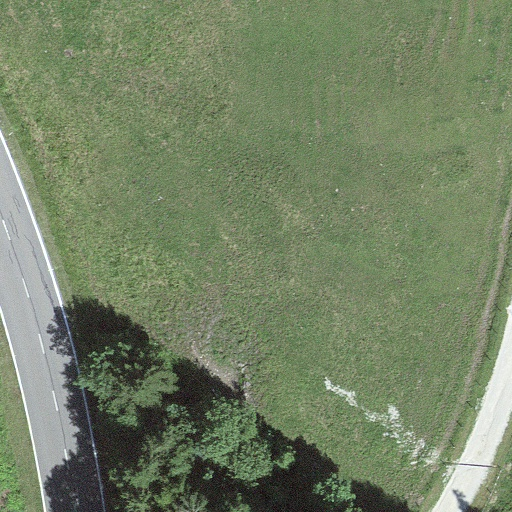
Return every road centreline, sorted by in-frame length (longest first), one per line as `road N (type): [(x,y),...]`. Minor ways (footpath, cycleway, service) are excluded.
road 1 (secondary): [(0,215),(37,324),(75,511)]
road 2 (track): [(438,511),(511,356)]
